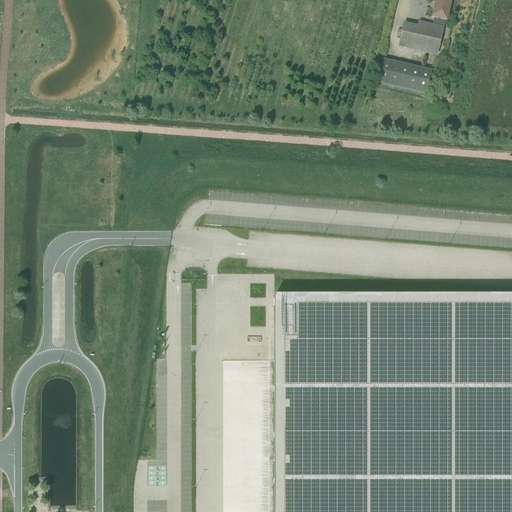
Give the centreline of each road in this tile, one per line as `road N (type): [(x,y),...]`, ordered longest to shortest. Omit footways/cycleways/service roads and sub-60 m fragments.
road 1 (unclassified): [(114,239),(62,243),(48,266),(46,357)]
road 2 (unclassified): [(98,511),(96,394),(83,366),(69,357)]
road 3 (unclassified): [(46,357),(18,394),(17,511)]
road 4 (unclassified): [(69,357),(70,266),(80,251),(114,239)]
